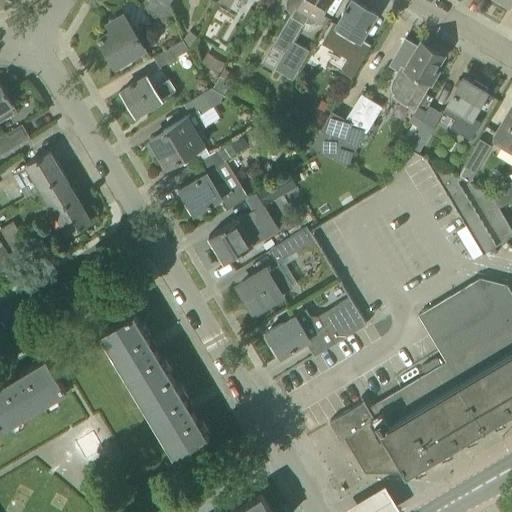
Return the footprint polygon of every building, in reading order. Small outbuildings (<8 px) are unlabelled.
[(158,0),(149,0),(144,9),(163,20),(172,16),(169,6),(158,0)] [(329,0),(285,0),(285,1),(285,5),(286,9),(288,12),(291,14),(274,42),(287,50),(304,21),(309,23),(313,23),(316,21),(318,19),(329,0)] [(350,0),(334,28),(360,42),(377,13),(353,0),(350,0)] [(98,38),(115,67),(145,48),(124,13),(107,23),(111,29),(98,38)] [(197,37),(189,31),(182,40),(188,50),(197,37)] [(415,110),(417,105),(438,71),(435,69),(444,53),(422,40),(406,70),(401,67),(394,80),(392,84),(392,88),(393,92),(394,95),(396,98),(399,100),(415,110)] [(182,41),(153,58),(159,68),(187,50),(182,41)] [(351,78),(364,56),(353,50),(340,72),(351,78)] [(224,62),(208,52),(201,63),(217,73),(224,62)] [(222,70),(212,88),(223,95),(233,76),(222,70)] [(135,115),(175,91),(168,79),(154,87),(147,75),(120,91),(135,115)] [(474,119),(489,92),(486,91),(488,86),(475,79),(473,83),(464,78),(444,113),(455,119),(450,128),(470,139),(480,122),(474,119)] [(0,122),(17,112),(0,84),(0,122)] [(212,88),(184,105),(190,114),(149,139),(167,167),(206,143),(198,130),(205,125),(199,115),(219,102),(223,95),(212,88)] [(511,105),(493,136),(494,137),(491,142),(511,153),(511,105)] [(425,113),(416,108),(409,122),(417,127),(425,113)] [(426,142),(442,115),(430,108),(426,114),(425,113),(417,127),(413,134),(426,142)] [(314,146),(346,165),(366,131),(334,112),(314,146)] [(1,138),(8,150),(30,138),(22,125),(1,138)] [(226,161),(255,144),(252,139),(262,133),(257,126),(219,149),(226,161)] [(1,138),(0,137),(0,154),(8,150),(1,138)] [(491,145),(480,139),(459,176),(462,179),(469,182),(491,145)] [(205,144),(191,152),(190,153),(197,163),(200,161),(211,154),(205,144)] [(34,191),(40,188),(41,188),(64,174),(50,150),(26,165),(27,165),(21,168),(34,191)] [(459,176),(427,159),(426,160),(467,229),(468,227),(443,187),(456,180),(458,182),(462,179),(459,176)] [(241,184),(231,191),(216,167),(179,188),(194,213),(220,198),(227,210),(246,198),(249,197),(241,184)] [(289,172),(249,197),(246,198),(253,209),(255,208),(255,209),(296,185),(289,172)] [(54,211),(78,197),(64,174),(41,188),(54,211)] [(483,255),(496,246),(458,182),(456,180),(443,187),(468,227),(467,229),(483,255)] [(500,208),(511,199),(511,181),(492,195),(500,208)] [(467,184),(502,242),(511,236),(511,229),(500,208),(492,195),(470,183),(467,184)] [(91,220),(78,197),(54,211),(68,235),(91,220)] [(340,202),(344,209),(351,205),(347,198),(340,202)] [(262,220),(255,209),(255,208),(253,209),(208,236),(224,263),(253,245),(245,231),(250,228),(250,227),(262,220)] [(19,231),(13,221),(0,229),(7,240),(19,233),(18,232),(19,231)] [(306,228),(271,249),(269,250),(277,263),(313,240),(306,228)] [(19,233),(7,240),(19,261),(32,253),(19,231),(18,232),(19,233)] [(47,250),(53,261),(66,254),(60,242),(47,250)] [(0,269),(1,271),(13,264),(1,243),(0,243),(0,269)] [(283,293),(293,287),(280,265),(270,271),(268,267),(238,285),(254,312),(284,294),(283,293)] [(368,407),(362,397),(405,470),(406,472),(511,408),(511,293),(507,285),(480,278),(472,283),(418,314),(446,361),(368,407)] [(335,344),(366,325),(349,296),(317,316),(335,344)] [(281,357),(320,333),(306,309),(296,314),(266,332),(281,357)] [(101,333),(139,396),(171,376),(134,314),(101,333)] [(46,357),(0,384),(0,422),(3,428),(65,390),(46,357)] [(346,369),(310,390),(340,439),(346,436),(367,471),(405,470),(362,397),(346,369)] [(208,439),(187,403),(171,376),(139,396),(176,458),(208,439)] [(393,511),(398,509),(384,487),(347,510),(347,511),(393,511)] [(230,511),(270,511),(260,494),(230,511)]
